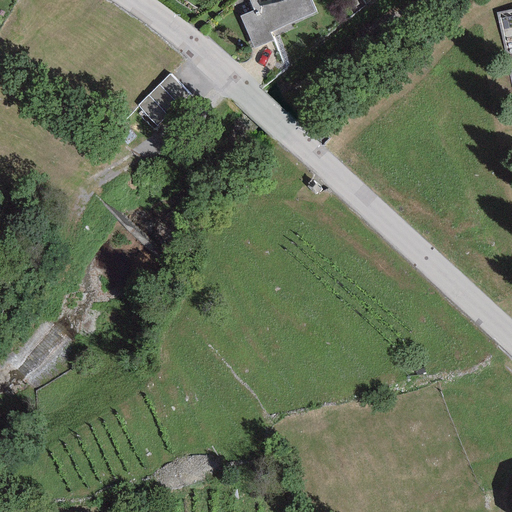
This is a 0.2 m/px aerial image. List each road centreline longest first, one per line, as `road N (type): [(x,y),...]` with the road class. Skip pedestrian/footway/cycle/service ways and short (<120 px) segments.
road 1 (residential): [(244,93),(511,338)]
road 2 (residential): [(244,93),(133,0)]
